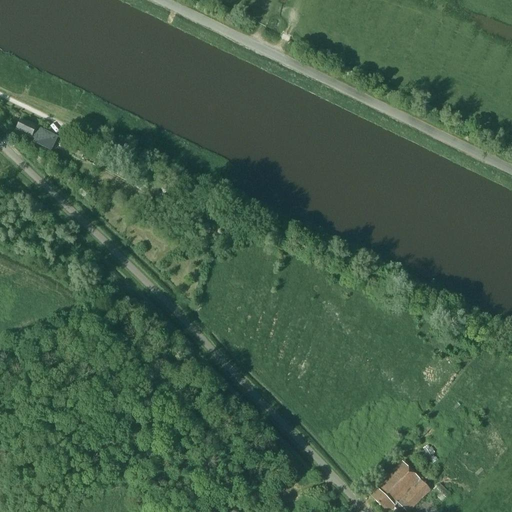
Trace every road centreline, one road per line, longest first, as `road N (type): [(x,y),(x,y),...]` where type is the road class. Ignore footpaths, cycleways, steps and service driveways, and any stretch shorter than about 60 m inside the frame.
road 1 (unclassified): [(363,511),(0,141)]
road 2 (unclassified): [(511,171),(157,0)]
